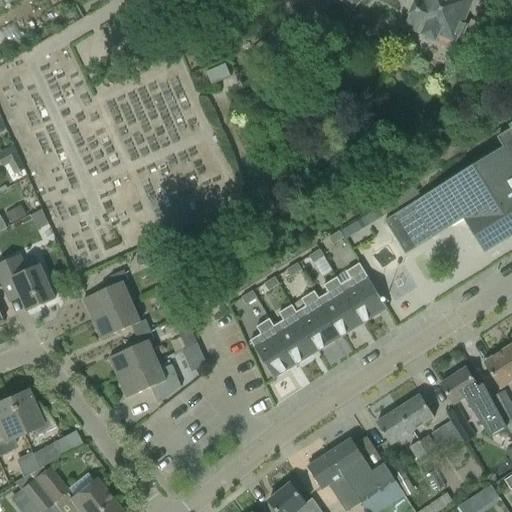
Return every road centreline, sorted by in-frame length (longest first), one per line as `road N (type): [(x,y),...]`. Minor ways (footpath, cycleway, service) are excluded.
road 1 (residential): [(182,511),(337,397),(511,285)]
road 2 (residential): [(157,511),(40,355),(0,362)]
